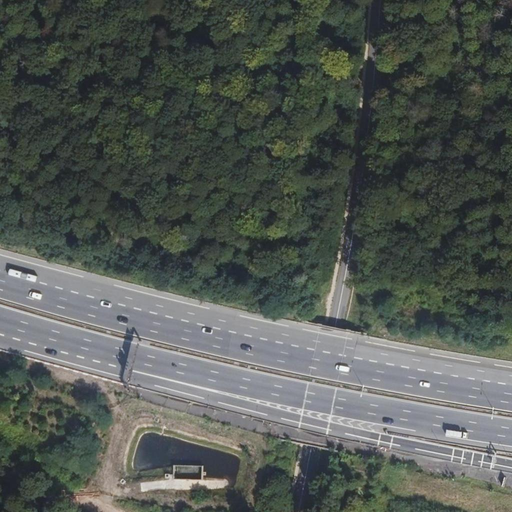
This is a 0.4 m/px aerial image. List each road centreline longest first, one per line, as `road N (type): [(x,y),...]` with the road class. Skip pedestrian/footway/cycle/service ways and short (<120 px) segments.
road 1 (motorway): [(511,392),(365,366),(0,277)]
road 2 (tertiary): [(297,511),(358,201),(380,0)]
road 3 (motorway): [(136,356),(174,385),(511,463)]
road 4 (motorway): [(136,356),(511,433)]
road 5 (motorway): [(0,324),(136,356)]
